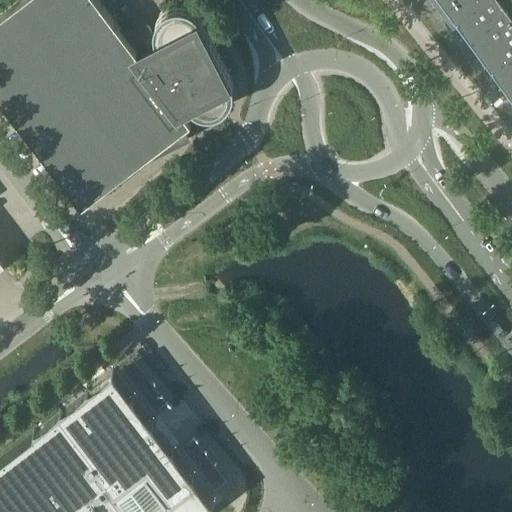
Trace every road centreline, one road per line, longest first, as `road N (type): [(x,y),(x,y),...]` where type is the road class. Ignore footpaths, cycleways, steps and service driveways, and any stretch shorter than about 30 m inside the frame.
road 1 (unclassified): [(299,504),(101,270)]
road 2 (primary): [(324,168),(366,204),(405,223),(511,339)]
road 3 (unclassified): [(128,251),(169,240),(271,170),(324,168)]
road 4 (unclassified): [(259,112),(232,158),(148,223),(128,251)]
road 5 (primary): [(422,108),(418,84),(391,46),(302,0)]
road 6 (primary): [(511,284),(411,150)]
road 7 (primary): [(411,150),(389,96),(368,71),(329,60),(294,67)]
road 8 (unclassified): [(0,145),(101,270)]
road 9 (unclassified): [(101,270),(0,350)]
road 10 (unclassified): [(511,194),(465,135),(422,108)]
